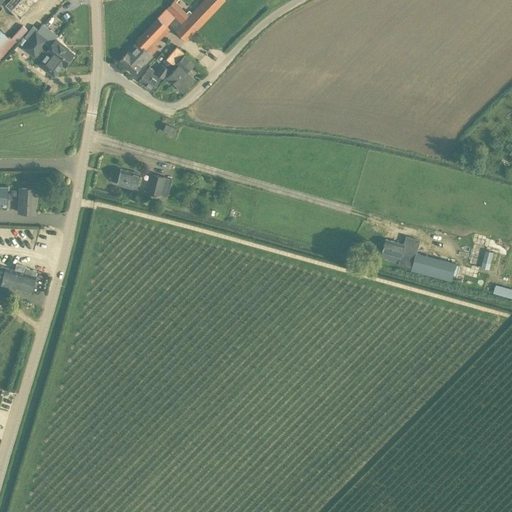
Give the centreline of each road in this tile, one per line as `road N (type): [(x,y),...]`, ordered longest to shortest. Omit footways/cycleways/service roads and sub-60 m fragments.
road 1 (unclassified): [(0,475),(83,165),(97,66)]
road 2 (unclassified): [(97,66),(159,103),(186,106),(243,41),(296,0)]
